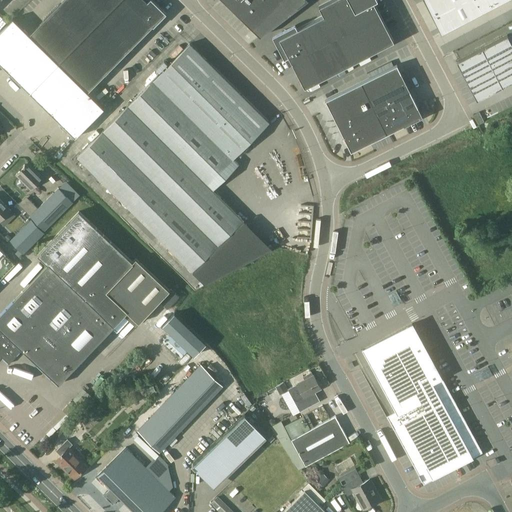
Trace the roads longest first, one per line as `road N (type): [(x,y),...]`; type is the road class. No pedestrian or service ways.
road 1 (unclassified): [(411,511),(320,337),(314,294),(327,232),(325,185)]
road 2 (unclassified): [(399,0),(461,120),(325,185)]
road 3 (unclassified): [(325,185),(293,109),(186,0)]
